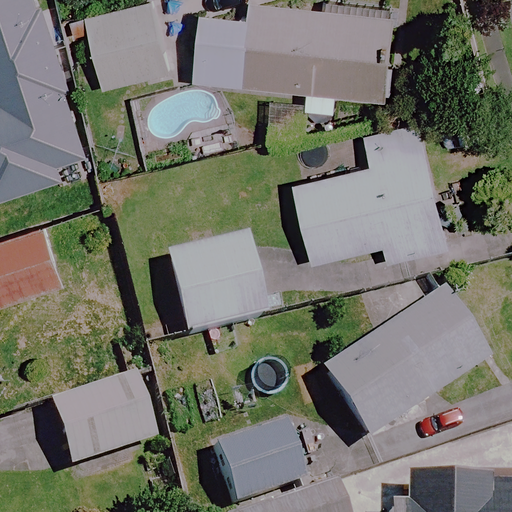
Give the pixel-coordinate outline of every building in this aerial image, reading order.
[(171,75),(156,4),(88,19),(104,90),(171,75)] [(255,6),(254,17),(202,14),(198,84),(306,91),(305,112),(336,114),(337,98),(385,100),(391,15),(255,6)] [(451,249),(423,125),(365,137),(372,168),(296,185),(313,263),(384,247),(388,263),(451,249)] [(0,305),(69,282),(49,222),(0,238),(0,305)] [(265,320),(245,239),(163,259),(182,341),(265,320)] [(484,366),(439,296),(318,375),(363,444),(484,366)] [(152,446),(133,381),(46,407),(66,472),(152,446)] [(299,484),(282,430),(210,452),(227,507),(299,484)] [(511,511),(511,483),(406,482),(405,510),(379,509),(378,511),(511,511)] [(339,511),(332,488),(253,511),(339,511)]
